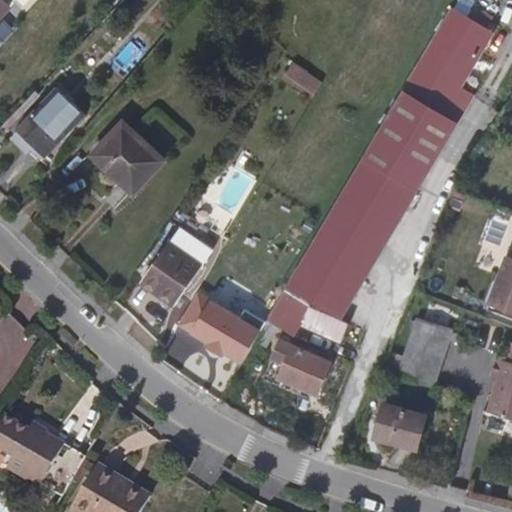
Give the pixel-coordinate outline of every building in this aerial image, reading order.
[(0,0),(0,19),(11,9),(1,0),(0,0)] [(451,9),(402,90),(456,123),(473,95),(461,87),(493,34),(451,9)] [(293,62),(284,77),(314,97),(324,82),(293,62)] [(337,314),(342,301),(447,120),(402,95),(288,278),(282,289),(337,314)] [(35,165),(74,124),(48,100),(11,141),(35,165)] [(158,160),(114,123),(87,159),(127,195),(158,160)] [(170,310),(198,267),(186,261),(194,244),(173,231),(136,287),(170,310)] [(511,311),(511,256),(495,251),(478,300),(511,311)] [(337,321),(278,295),(259,326),(285,339),(294,329),(330,344),(338,325),(337,321)] [(425,382),(442,323),(407,313),(397,353),(391,373),(425,382)] [(174,356),(216,391),(237,366),(195,332),(174,356)] [(308,394),(322,363),(270,341),(262,363),(271,368),(268,377),(308,394)] [(391,373),(397,353),(380,348),(374,367),(391,373)] [(511,408),(511,357),(487,350),(481,370),(488,372),(494,374),(490,389),(484,387),(479,406),(493,411),(496,403),(511,408)] [(490,389),(494,374),(488,372),(484,387),(490,389)] [(410,445),(417,412),(373,402),(365,434),(410,445)] [(511,408),(496,403),(493,411),(511,417),(511,408)] [(80,452),(23,423),(20,428),(0,416),(0,454),(4,457),(0,466),(56,491),(80,452)] [(67,511),(131,511),(143,492),(88,462),(62,508),(67,511)]
